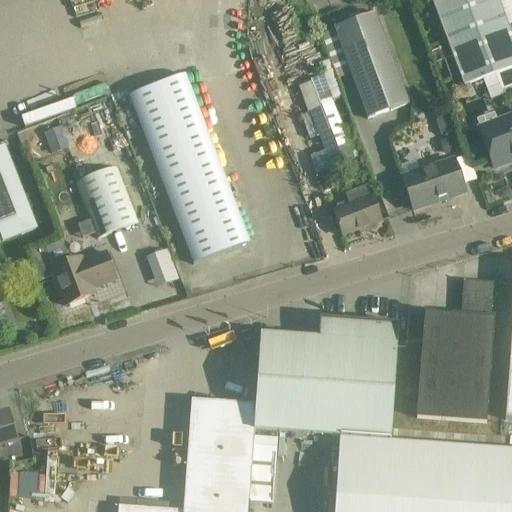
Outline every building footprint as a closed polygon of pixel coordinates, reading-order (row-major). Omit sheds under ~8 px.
[(496,76),(502,92),(511,88),(511,41),(496,0),(430,0),(464,88),(483,81),(489,97),(500,93),(494,77),(496,76)] [(337,80),(350,75),(367,120),(408,105),(375,15),(334,30),(334,32),(321,37),(337,80)] [(185,77),(128,98),(192,267),(249,245),(185,77)] [(299,87),(323,150),(324,152),(310,158),(316,174),(353,160),(321,78),(299,87)] [(4,89),(0,90),(0,114),(10,111),(4,89)] [(494,117),(476,124),(481,136),(487,151),(494,170),(511,163),(511,118),(508,120),(509,125),(498,129),(494,117)] [(457,136),(439,143),(444,157),(462,151),(457,136)] [(434,139),(416,145),(419,154),(437,149),(434,139)] [(37,230),(5,147),(0,148),(0,236),(3,243),(37,230)] [(413,163),(400,168),(404,179),(402,180),(406,193),(413,212),(464,195),(458,176),(453,162),(419,174),(416,164),(413,163)] [(76,184),(90,222),(97,241),(138,225),(117,169),(76,184)] [(381,223),(371,199),(333,214),(342,238),(381,223)] [(50,271),(57,289),(65,308),(95,297),(92,290),(116,282),(105,255),(82,264),(80,259),(50,271)] [(493,319),(494,305),(495,285),(463,283),(460,316),(424,313),(424,315),(417,420),(488,425),(495,319),(493,319)] [(305,341),(299,422),(390,429),(397,328),(320,322),(319,342),(305,341)] [(247,511),(252,455),(253,441),(253,432),(298,435),(299,422),(305,341),(260,338),(256,391),(255,407),(223,405),(191,403),(183,511),(162,511),(161,511),(162,503),(119,500),(119,509),(118,511),(247,511)] [(0,445),(16,441),(7,413),(0,415),(0,445)] [(299,422),(298,435),(389,441),(390,429),(299,422)] [(334,511),(454,511),(459,450),(340,441),(334,511)] [(511,511),(511,453),(459,450),(454,511),(511,511)]
